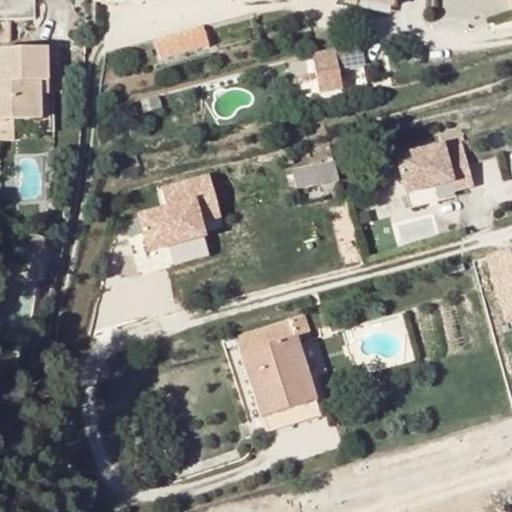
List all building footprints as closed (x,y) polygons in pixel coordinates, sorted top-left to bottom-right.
[(205,26),(156,39),(160,58),(209,45),(205,26)] [(47,48),(0,49),(0,120),(12,121),(40,120),(40,83),(48,83),(47,48)] [(332,88),(328,51),(315,54),(320,88),(332,88)] [(12,121),(0,120),(0,140),(13,140),(12,121)] [(443,144),(396,155),(406,192),(451,181),(454,190),(472,186),(462,145),(444,149),(443,144)] [(340,180),(335,163),(293,170),(297,189),(340,180)] [(213,172),(162,183),(167,206),(135,212),(143,252),(209,239),(205,220),(222,216),(213,172)] [(451,181),(406,192),(409,207),(455,196),(454,190),(451,181)] [(511,249),(488,257),(506,319),(511,317),(511,249)] [(306,316),(291,321),(296,338),(311,333),(306,316)] [(291,321),(238,337),(244,357),(298,341),(296,338),(291,321)] [(244,357),(263,419),(316,403),(298,341),(244,357)] [(320,416),(316,403),(263,419),(267,433),(320,416)]
